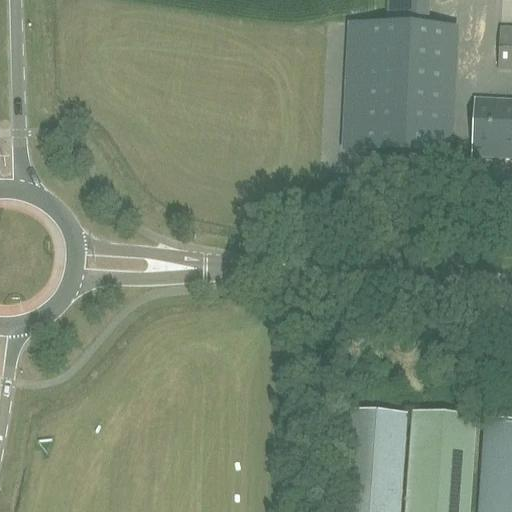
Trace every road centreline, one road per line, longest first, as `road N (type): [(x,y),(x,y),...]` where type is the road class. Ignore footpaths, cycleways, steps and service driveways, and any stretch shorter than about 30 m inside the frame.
road 1 (unclassified): [(511,289),(233,271)]
road 2 (primary): [(37,197),(21,167),(15,0)]
road 3 (unclassified): [(233,271),(76,249)]
road 4 (unclassified): [(75,279),(233,271)]
